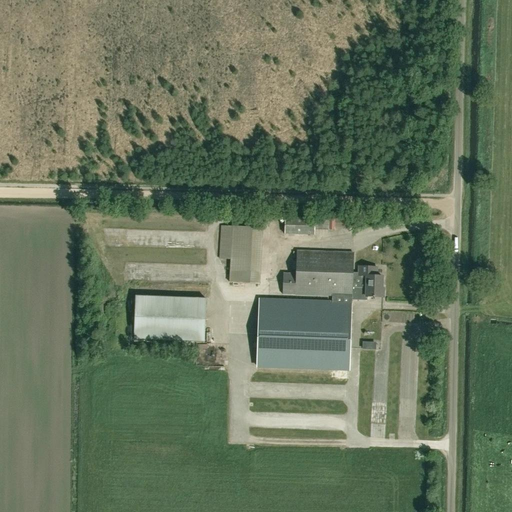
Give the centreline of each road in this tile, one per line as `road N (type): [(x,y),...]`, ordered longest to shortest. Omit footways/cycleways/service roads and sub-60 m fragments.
road 1 (unclassified): [(453,511),(460,0)]
road 2 (track): [(0,192),(457,204)]
